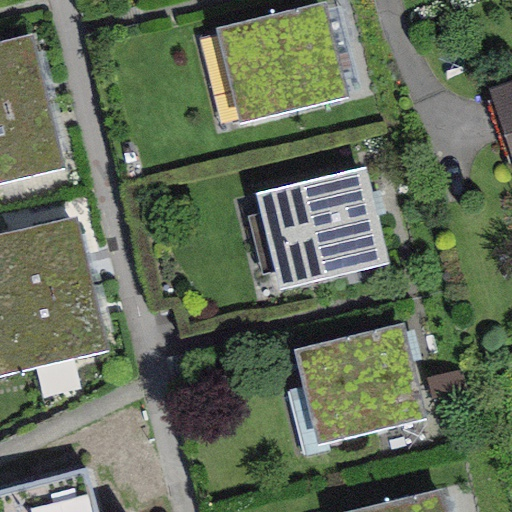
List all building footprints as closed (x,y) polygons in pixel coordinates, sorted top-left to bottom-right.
[(329,15),(213,42),(236,139),(351,112),(329,15)] [(0,116),(45,105),(30,42),(0,49),(0,116)] [(511,92),(495,98),(511,154),(511,92)] [(45,105),(0,116),(0,183),(61,169),(45,105)] [(376,179),(260,205),(283,302),(398,275),(376,179)] [(0,306),(87,286),(72,223),(0,240),(0,306)] [(87,286),(0,306),(0,373),(103,349),(87,286)] [(414,335),(299,362),(322,459),(437,432),(414,335)] [(95,511),(87,482),(0,505),(0,511),(95,511)] [(458,511),(456,498),(397,511),(458,511)]
